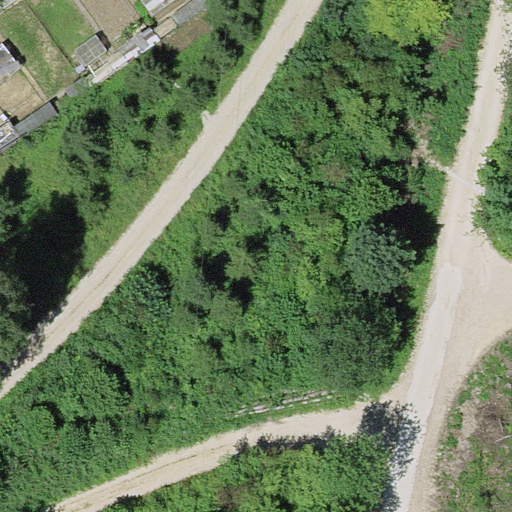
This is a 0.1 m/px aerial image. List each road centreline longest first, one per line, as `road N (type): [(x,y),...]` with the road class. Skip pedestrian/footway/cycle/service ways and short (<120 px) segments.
road 1 (track): [(0,376),(57,327),(131,243),(253,78),(297,0)]
road 2 (track): [(66,511),(283,434),(416,422)]
road 3 (track): [(509,0),(448,286)]
road 4 (track): [(448,286),(395,511)]
